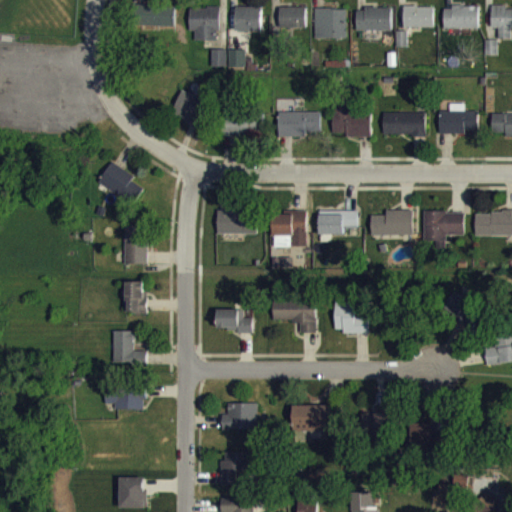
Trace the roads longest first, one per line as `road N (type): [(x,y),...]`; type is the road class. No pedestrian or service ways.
road 1 (residential): [(197,172),(189,511)]
road 2 (residential): [(197,172),(511,172)]
road 3 (residential): [(189,369),(442,368)]
road 4 (residential): [(107,0),(102,90),(197,172)]
